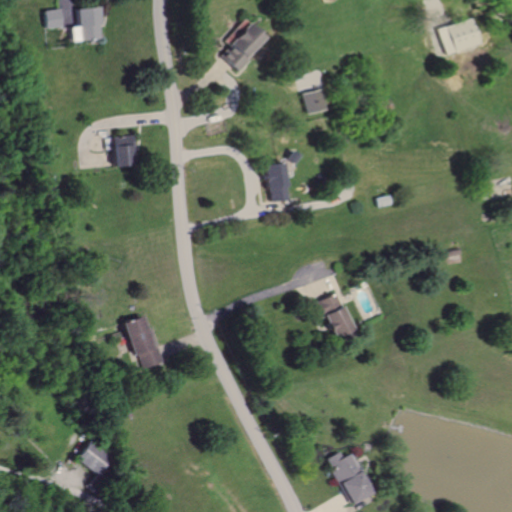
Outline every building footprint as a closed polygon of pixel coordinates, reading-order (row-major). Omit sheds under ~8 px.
[(94,4),(95,22),(93,23),(94,36),(63,38),(62,25),(71,24),(70,6),(94,4)] [(56,7),(57,18),(57,25),(39,27),(37,9),(56,7)] [(236,17),(256,34),(243,49),(247,53),(232,70),(225,64),(214,54),(222,44),(217,39),(236,17)] [(465,18),(473,44),(441,54),(433,28),(439,26),(465,18)] [(300,114),(319,108),(314,88),(294,93),(300,114)] [(128,134),(130,163),(105,165),(103,135),(128,134)] [(275,160),(280,198),(273,199),(265,200),(263,187),(258,187),(254,163),(275,160)] [(382,193),(383,203),(369,206),(367,196),(382,193)] [(331,290),(348,328),(328,337),(317,313),(313,315),(307,301),(318,296),(331,290)] [(157,361),(154,353),(143,326),(138,328),(132,313),(113,320),(126,353),(131,351),(138,368),(157,361)] [(91,477),(68,456),(82,440),(105,460),(91,477)] [(343,452),(364,491),(344,502),(341,497),(320,457),(333,450),(336,456),(343,452)]
